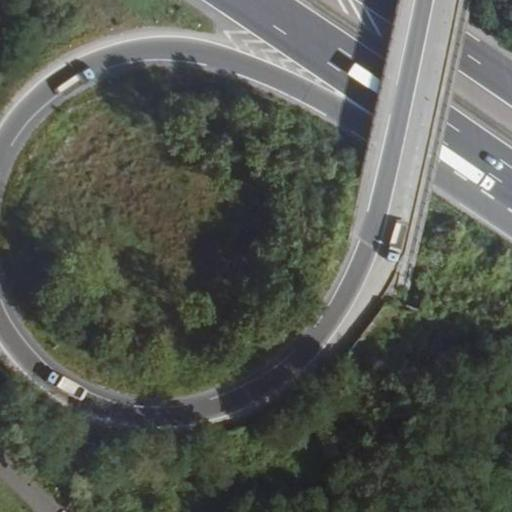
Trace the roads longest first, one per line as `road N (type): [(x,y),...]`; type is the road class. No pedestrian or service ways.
road 1 (motorway): [(421,0),(353,286),(286,369),(226,399),(143,414),(54,385),(25,364),(0,328)]
road 2 (motorway): [(0,132),(41,88),(83,64),(170,51),(271,77),(364,129),(446,135)]
road 3 (motorway): [(240,0),(446,135)]
road 4 (motorway): [(511,88),(386,0)]
